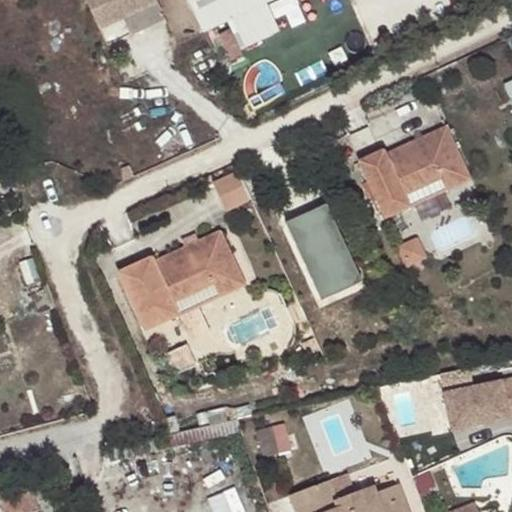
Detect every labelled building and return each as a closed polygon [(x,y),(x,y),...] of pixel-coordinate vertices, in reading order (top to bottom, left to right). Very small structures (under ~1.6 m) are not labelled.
[(159,8),(155,0),(83,0),(99,35),(159,8)] [(186,0),(204,37),(230,26),(260,12),(284,0),(186,0)] [(260,12),(230,26),(244,54),(274,40),(260,12)] [(449,193),(473,182),(449,130),(389,159),(387,154),(362,166),(388,222),(413,210),(407,199),(444,182),(449,193)] [(215,181),(229,211),(253,199),(239,170),(215,181)] [(326,207),(286,227),(325,305),(366,286),(326,207)] [(119,272),(146,330),(178,315),(172,302),(213,283),(219,296),(244,284),(220,231),(153,262),(151,257),(119,272)] [(453,431),(511,418),(511,381),(446,394),(453,431)] [(291,452),(285,427),(256,432),(261,459),(291,452)] [(338,511),(336,503),(329,483),(290,495),(295,511),(338,511)] [(336,503),(339,511),(405,511),(398,489),(376,497),(373,490),(336,503)] [(34,491),(2,498),(5,511),(31,511),(39,510),(34,491)] [(449,511),(481,511),(478,501),(449,511)]
